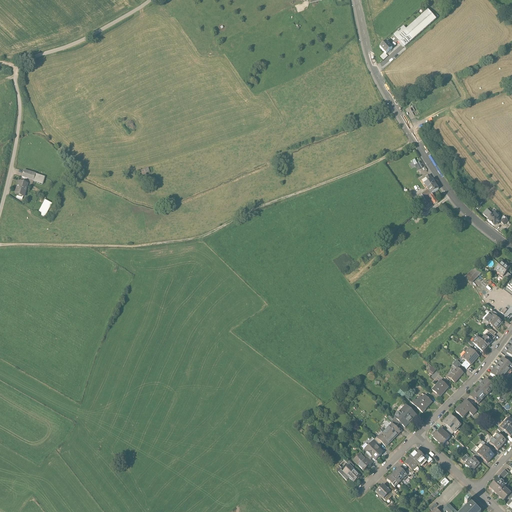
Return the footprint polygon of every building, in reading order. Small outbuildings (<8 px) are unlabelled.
[(403,27),(390,39),(396,45),(398,43),(403,49),(436,20),(427,11),(406,30),(403,27)] [(386,43),(380,48),(386,55),(392,49),(386,43)] [(420,162),(414,165),(417,171),(423,168),(420,162)] [(44,177),(24,171),(22,177),(42,183),(44,177)] [(435,184),(431,178),(428,181),(424,184),(427,189),(435,184)] [(27,185),(19,182),(15,195),(24,198),(27,185)] [(435,184),(427,189),(428,191),(424,193),(427,197),(432,194),(438,190),(435,184)] [(437,202),(432,194),(427,197),(424,193),(421,195),(426,202),(430,199),(434,205),(437,202)] [(475,205),(479,208),(484,201),(480,198),(475,205)] [(44,217),(51,204),(45,201),(38,214),(44,217)] [(431,203),(422,209),(424,212),(433,206),(431,203)] [(502,215),(497,210),(493,214),(499,219),(502,215)] [(499,219),(493,214),(487,221),(493,226),(494,227),(495,226),(496,225),(497,226),(499,223),(498,222),(499,221),(498,220),(499,219)] [(506,274),(509,269),(500,262),(494,270),(500,275),(502,277),(503,277),(506,274)] [(474,268),(466,274),(472,281),(480,275),(474,268)] [(507,282),(510,277),(506,274),(503,277),(502,277),(502,278),(507,282)] [(503,314),(507,309),(501,305),(498,310),(503,314)] [(489,312),(486,316),(499,327),(502,323),(498,319),(498,320),(494,317),(491,314),(490,313),(489,312)] [(486,316),(483,319),(484,320),(485,321),(489,325),(489,324),(496,330),(499,327),(486,316)] [(488,332),(481,341),(487,347),(491,342),(492,343),(493,341),(495,338),(494,336),(493,336),(488,332)] [(481,341),(477,337),(472,342),(472,343),(474,345),(482,352),(487,347),(481,341)] [(478,357),(469,348),(466,352),(461,357),(465,361),(470,365),(471,366),(478,357)] [(511,369),(511,366),(502,359),(490,375),(501,383),(511,369)] [(470,365),(465,361),(462,366),(466,370),(470,365)] [(463,374),(457,369),(454,372),(453,371),(451,374),(452,375),(449,378),(455,383),(463,374)] [(493,387),(486,380),(478,389),(484,395),(485,396),(493,387)] [(440,381),(432,391),(440,397),(448,388),(440,381)] [(478,389),(471,396),(470,397),(475,401),(474,401),(476,403),(477,403),(484,395),(478,389)] [(509,397),(505,393),(501,397),(505,401),(509,397)] [(425,396),(415,407),(422,413),(426,410),(425,409),(431,402),(425,396)] [(475,401),(470,397),(471,396),(470,396),(467,400),(471,404),(474,406),(476,403),(474,401),(475,401)] [(466,402),(461,407),(460,407),(459,407),(455,412),(459,416),(462,419),(466,415),(465,413),(467,411),(472,416),(476,412),(469,406),(466,402)] [(407,408),(402,413),(400,412),(394,418),(400,423),(405,428),(416,416),(406,406),(405,407),(407,408)] [(455,421),(450,416),(447,420),(457,430),(460,426),(455,421)] [(457,430),(447,420),(443,424),(448,429),(453,433),(457,430)] [(511,435),(511,430),(504,424),(500,428),(500,429),(504,432),(510,438),(511,435)] [(395,428),(392,425),(385,432),(393,440),(400,433),(395,428)] [(443,432),(441,430),(437,433),(434,437),(433,438),(442,446),(450,438),(443,432)] [(393,440),(385,432),(378,439),(377,439),(382,443),(386,447),(393,440)] [(499,436),(497,435),(493,439),(502,447),(504,444),(506,442),(503,440),(499,436)] [(502,447),(493,439),(489,444),(490,445),(495,449),(497,451),(499,449),(499,450),(502,447)] [(371,442),(367,446),(363,450),(364,451),(372,443),(371,442)] [(381,452),(375,446),(372,443),(364,451),(366,452),(372,458),(375,461),(381,455),(381,452)] [(487,450),(483,447),(480,451),(490,460),(494,456),(487,450)] [(423,458),(416,450),(409,457),(410,458),(418,466),(419,467),(426,461),(426,460),(423,458)] [(490,460),(480,451),(477,454),(481,458),(487,464),(490,460)] [(372,458),(366,452),(364,454),(368,458),(370,461),(372,458)] [(432,460),(426,455),(423,458),(426,460),(426,461),(429,464),(432,460)] [(361,456),(357,459),(356,458),(353,461),(363,471),(366,468),(366,467),(368,465),(369,464),(366,462),(367,462),(366,460),(361,456)] [(418,466),(410,458),(405,464),(409,468),(412,471),(418,466)] [(479,464),(472,458),(465,466),(471,471),(474,468),(475,469),(479,464)] [(352,469),(349,466),(343,472),(349,478),(354,483),(360,476),(352,469)] [(404,473),(399,468),(392,474),(400,482),(403,479),(404,481),(408,477),(406,476),(407,476),(404,473)] [(349,478),(343,472),(341,470),(338,472),(346,481),(349,478)] [(504,470),(499,476),(503,480),(508,474),(504,470)] [(400,482),(392,474),(386,480),(391,485),(394,488),(400,482)] [(449,483),(445,478),(440,483),(445,487),(449,483)] [(500,482),(497,479),(489,488),(492,491),(491,491),(494,493),(497,495),(503,489),(505,486),(503,484),(504,483),(501,481),(500,482)] [(389,492),(382,485),(376,492),(386,502),(392,495),(389,492)] [(397,491),(394,488),(391,485),(389,488),(391,490),(395,493),(397,491)] [(509,495),(503,489),(497,495),(503,502),(507,498),(510,495),(509,495)] [(465,505),(458,511),(456,511),(448,504),(444,509),(445,510),(446,511),(480,511),(479,510),(481,507),(475,501),(473,504),(471,502),(470,502),(468,500),(464,503),(465,505)]
